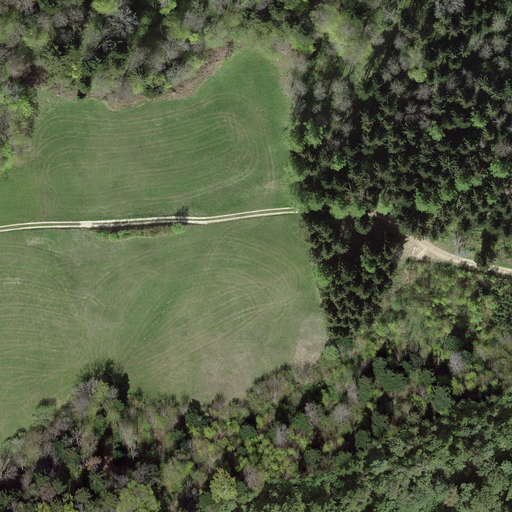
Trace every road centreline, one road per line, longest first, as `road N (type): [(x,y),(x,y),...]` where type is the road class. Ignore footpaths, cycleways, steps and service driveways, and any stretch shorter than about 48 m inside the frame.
road 1 (track): [(0,230),(342,209),(388,216),(446,255),(511,273)]
road 2 (track): [(388,216),(450,199),(511,168)]
